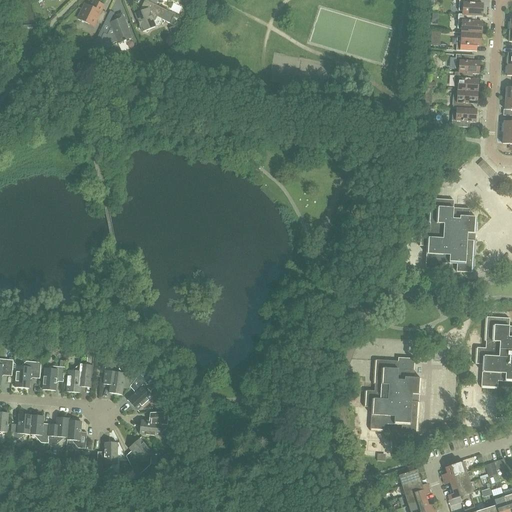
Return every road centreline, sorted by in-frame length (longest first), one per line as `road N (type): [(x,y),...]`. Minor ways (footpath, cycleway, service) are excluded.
road 1 (residential): [(511,164),(488,150),(500,0)]
road 2 (residential): [(443,511),(430,465),(511,438)]
